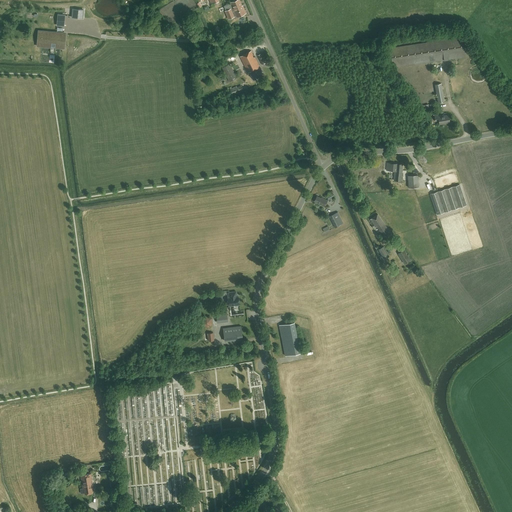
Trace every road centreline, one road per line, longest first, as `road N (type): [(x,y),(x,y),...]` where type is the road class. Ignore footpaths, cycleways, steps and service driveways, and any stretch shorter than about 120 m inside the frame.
road 1 (tertiary): [(227,511),(266,469),(275,439),(259,288),(322,166)]
road 2 (tertiary): [(322,166),(341,154),(511,130)]
road 3 (unclassified): [(322,166),(248,0)]
